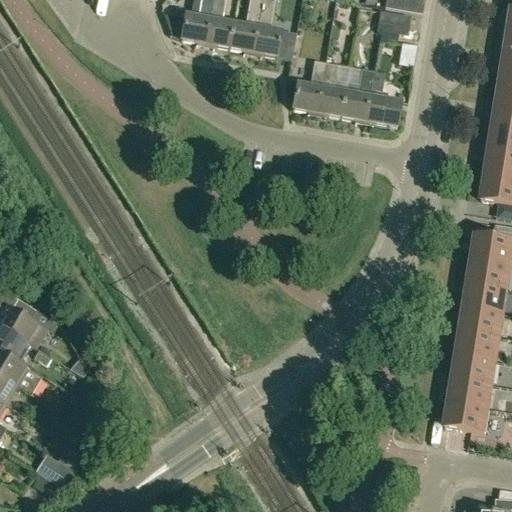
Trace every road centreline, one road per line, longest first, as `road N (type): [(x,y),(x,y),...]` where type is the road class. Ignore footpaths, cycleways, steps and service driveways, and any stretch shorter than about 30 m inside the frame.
road 1 (residential): [(105,511),(321,358),(375,285),(412,202),(422,157)]
road 2 (residential): [(422,157),(238,125),(198,106),(77,12)]
road 3 (residential): [(422,157),(448,0)]
road 4 (residential): [(511,474),(438,458),(429,511)]
